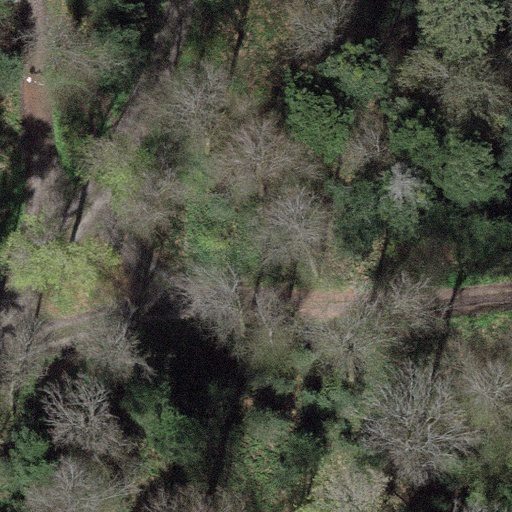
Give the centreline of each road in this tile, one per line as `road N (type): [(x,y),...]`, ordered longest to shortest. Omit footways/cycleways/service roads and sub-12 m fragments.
road 1 (track): [(511,291),(108,308),(0,322)]
road 2 (track): [(0,316),(109,166),(146,96),(177,0)]
road 3 (track): [(26,0),(42,130),(30,225),(0,310)]
